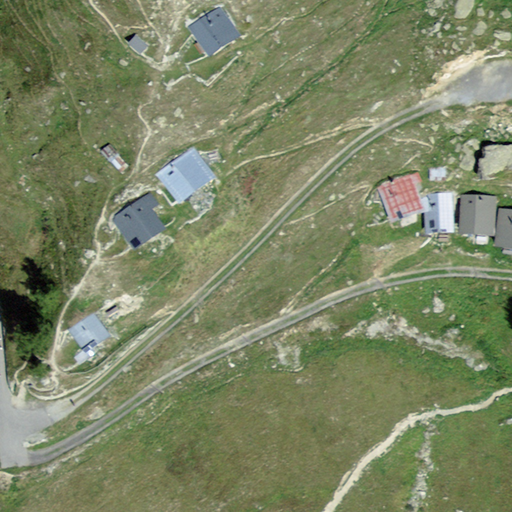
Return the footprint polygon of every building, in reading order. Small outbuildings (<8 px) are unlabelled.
[(217,14),(180,33),(197,66),(234,47),(217,14)] [(190,155),(152,180),(170,207),(208,182),(190,155)] [(410,185),(375,197),(386,227),(420,214),(410,185)] [(422,197),(422,238),(449,239),(449,197),(422,197)] [(498,204),(463,200),(459,234),(494,237),(498,204)] [(136,211),(106,229),(125,261),(156,242),(136,211)] [(511,212),(503,211),(495,252),(511,254),(511,212)] [(86,315),(66,327),(79,349),(100,337),(86,315)]
